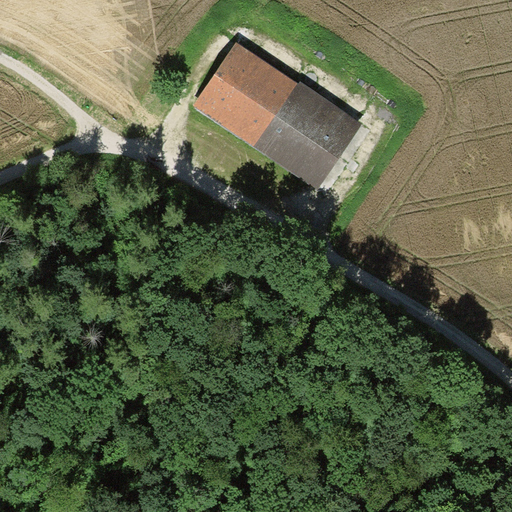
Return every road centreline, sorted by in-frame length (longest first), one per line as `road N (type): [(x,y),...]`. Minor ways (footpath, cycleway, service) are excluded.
road 1 (track): [(103,133),(223,188),(463,339),(511,379)]
road 2 (unknown): [(0,57),(103,133)]
